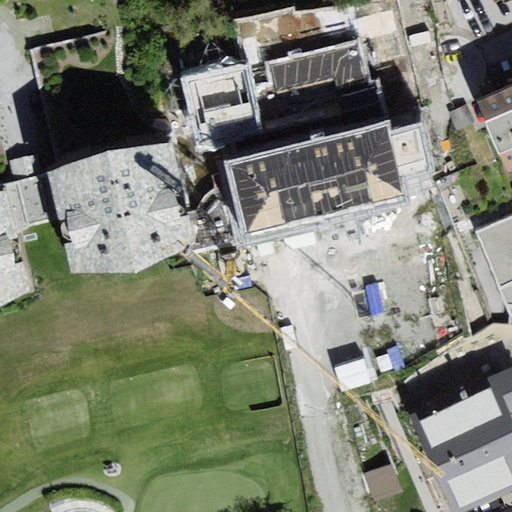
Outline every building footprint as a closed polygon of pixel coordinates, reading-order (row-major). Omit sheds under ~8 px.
[(511,0),(484,0),(498,27),(511,20),(511,0)] [(358,42),(270,65),(277,94),(366,71),(358,42)] [(244,67),(189,81),(204,143),(259,129),(244,67)] [(511,70),(459,95),(498,180),(511,173),(511,70)] [(387,121),(227,162),(246,239),(407,199),(387,121)] [(197,237),(170,129),(37,161),(63,270),(197,237)] [(0,286),(26,280),(1,180),(0,180),(0,286)] [(511,200),(463,223),(505,324),(511,326),(511,200)] [(367,345),(337,353),(343,378),(373,371),(367,345)] [(397,410),(442,509),(511,479),(511,464),(506,451),(511,448),(511,410),(511,409),(511,360),(510,357),(397,410)] [(367,464),(376,490),(403,481),(394,455),(367,464)]
